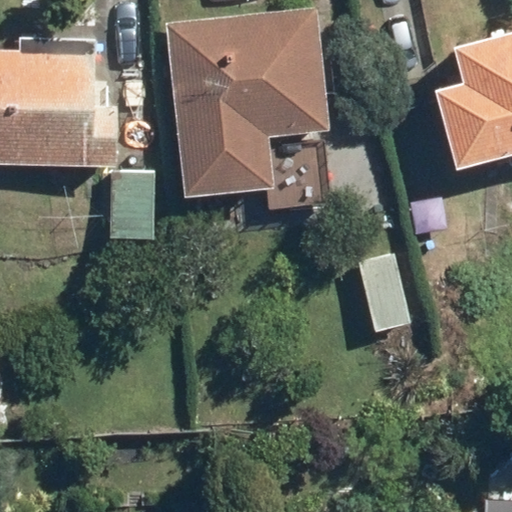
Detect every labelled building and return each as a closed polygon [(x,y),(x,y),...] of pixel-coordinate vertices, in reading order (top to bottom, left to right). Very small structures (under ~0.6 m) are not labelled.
[(157,19),(173,194),(262,186),(257,134),(319,128),(308,5),(157,19)] [(450,80),(421,88),(442,165),(511,145),(511,27),(441,47),(450,80)] [(0,48),(0,163),(104,167),(106,104),(83,104),(85,52),(0,48)] [(102,170),(101,235),(147,236),(148,171),(102,170)] [(415,327),(395,252),(356,263),(376,337),(415,327)]
